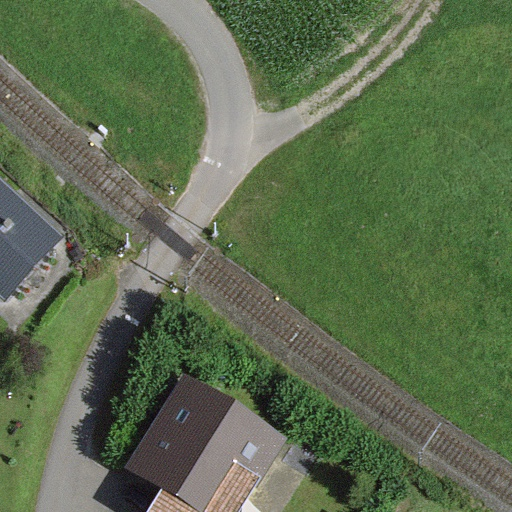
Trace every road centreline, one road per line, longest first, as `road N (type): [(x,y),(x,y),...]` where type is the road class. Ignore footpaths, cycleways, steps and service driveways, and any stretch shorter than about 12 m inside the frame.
road 1 (residential): [(60,511),(105,360),(218,191)]
road 2 (track): [(410,0),(405,20),(360,82),(304,123),(241,144)]
road 3 (unclassified): [(218,191),(241,144),(237,89),(216,43),(174,0)]
